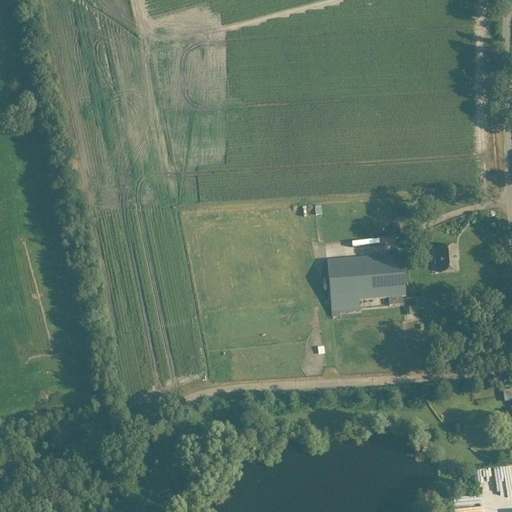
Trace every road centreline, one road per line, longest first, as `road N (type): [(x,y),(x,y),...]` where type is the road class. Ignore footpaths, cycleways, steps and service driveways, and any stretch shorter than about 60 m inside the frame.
road 1 (track): [(511,372),(201,393),(170,407),(30,511)]
road 2 (unclassified): [(511,248),(507,0)]
